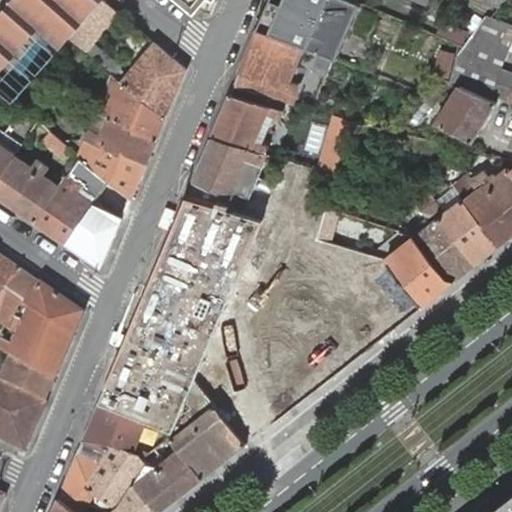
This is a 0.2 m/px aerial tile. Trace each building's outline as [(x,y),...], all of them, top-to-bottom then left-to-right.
[(102,0),(12,0),(0,15),(0,89),(6,94),(16,102),(23,93),(33,81),(53,59),(71,37),(94,10),(102,0)] [(182,0),(196,11),(213,7),(216,0),(182,0)] [(306,43),(315,23),(316,19),(268,5),(258,29),(306,43)] [(112,25),(94,10),(71,37),(114,72),(116,74),(122,67),(96,44),(112,25)] [(511,42),(511,31),(484,21),(467,44),(460,52),(453,78),(491,94),(511,101),(511,79),(498,75),(507,53),(511,42)] [(258,29),(239,72),(287,87),(296,91),(300,81),(291,78),(303,49),(306,43),(258,29)] [(443,73),(453,78),(460,52),(467,44),(451,37),(450,40),(437,71),(443,73)] [(187,69),(154,41),(139,59),(132,68),(123,79),(124,80),(166,118),(187,69)] [(114,102),(124,80),(123,79),(116,74),(114,72),(103,97),(114,102)] [(287,87),(239,72),(234,85),(282,98),(287,87)] [(158,138),(166,118),(124,80),(114,102),(113,106),(101,101),(100,104),(97,109),(109,114),(158,138)] [(496,104),(489,99),(462,82),(437,122),(471,143),(494,107),(496,104)] [(23,93),(16,102),(23,107),(30,99),(23,93)] [(212,137),(267,152),(285,108),(230,94),(212,137)] [(347,140),(348,134),(354,117),(337,113),(321,168),(338,172),(344,152),(347,140)] [(90,127),(89,130),(87,135),(98,140),(147,164),(158,138),(109,114),(103,128),(101,132),(90,127)] [(52,148),(60,138),(49,128),(40,138),(52,148)] [(10,149),(16,140),(5,132),(2,136),(8,139),(4,145),(10,149)] [(112,180),(132,198),(147,164),(98,140),(87,135),(83,143),(94,148),(92,152),(89,161),(96,167),(106,175),(112,180)] [(0,139),(0,176),(14,156),(16,153),(22,144),(16,140),(10,149),(4,145),(8,139),(2,136),(0,139)] [(262,162),(267,152),(212,137),(194,179),(231,195),(247,156),(262,162)] [(60,138),(52,148),(74,166),(81,155),(79,153),(60,138)] [(366,146),(347,140),(344,152),(363,158),(366,146)] [(89,161),(92,152),(81,147),(79,153),(81,155),(89,161)] [(59,187),(36,220),(67,242),(95,202),(78,191),(69,184),(73,179),(82,185),(93,170),(96,167),(89,161),(81,155),(74,166),(67,175),(59,187)] [(14,156),(0,176),(0,195),(13,205),(37,171),(42,163),(36,159),(31,167),(14,156)] [(246,201),(262,162),(247,156),(231,195),(246,201)] [(37,171),(13,205),(36,220),(59,187),(43,175),(48,167),(42,163),(37,171)] [(511,217),(511,173),(509,169),(497,179),(493,181),(485,171),(479,175),(487,186),(511,217)] [(499,246),(511,235),(511,217),(487,186),(479,175),(473,181),(481,191),(478,194),(466,203),(499,246)] [(69,184),(78,191),(82,185),(73,179),(69,184)] [(105,197),(125,214),(132,198),(112,180),(107,187),(104,192),(105,197)] [(475,264),(499,246),(466,203),(462,199),(445,212),(429,191),(422,197),(475,264)] [(451,283),(475,264),(422,197),(414,203),(431,224),(414,237),(415,238),(451,283)] [(320,233),(318,238),(331,242),(340,211),(327,207),(320,233)] [(423,305),(451,283),(415,238),(388,260),(389,261),(423,305)] [(0,297),(19,269),(0,255),(0,297)] [(13,357),(55,382),(73,338),(83,313),(42,285),(19,269),(0,297),(0,311),(10,318),(7,321),(5,325),(11,330),(16,323),(24,326),(16,345),(4,340),(0,349),(13,357)] [(0,381),(0,437),(25,450),(46,401),(55,382),(13,357),(3,376),(1,378),(0,381)] [(163,426),(100,402),(84,440),(107,450),(112,442),(134,452),(144,429),(159,434),(163,444),(172,437),(163,426)] [(194,422),(225,461),(247,444),(215,405),(194,422)] [(180,448),(203,478),(225,461),(194,422),(173,438),(180,448)] [(107,450),(84,440),(79,452),(100,462),(107,450)] [(142,455),(134,452),(112,442),(107,450),(100,462),(79,452),(67,479),(89,500),(90,499),(101,490),(122,508),(136,484),(148,463),(145,459),(142,455)] [(181,495),(203,478),(180,448),(164,461),(158,466),(181,495)] [(157,511),(160,511),(181,495),(158,466),(149,464),(148,463),(136,484),(157,511)] [(157,511),(136,484),(122,508),(117,511),(116,511),(157,511)] [(88,511),(64,488),(53,511),(88,511)] [(511,511),(511,494),(489,511),(511,511)]
